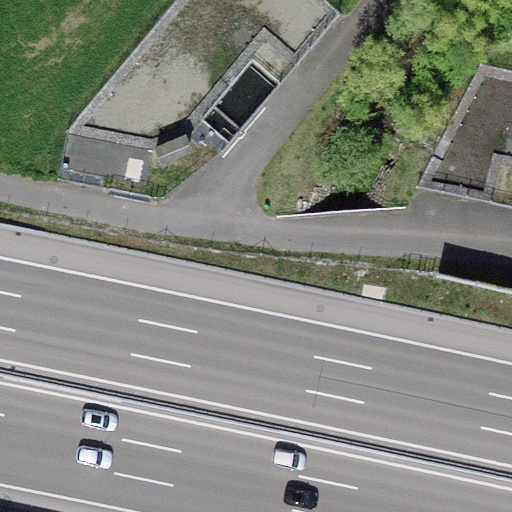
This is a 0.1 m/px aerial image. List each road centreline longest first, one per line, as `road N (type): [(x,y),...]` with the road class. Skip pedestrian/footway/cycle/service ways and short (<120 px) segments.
road 1 (motorway): [(511,416),(0,309)]
road 2 (motorway): [(0,431),(383,511)]
road 3 (track): [(192,221),(385,0)]
